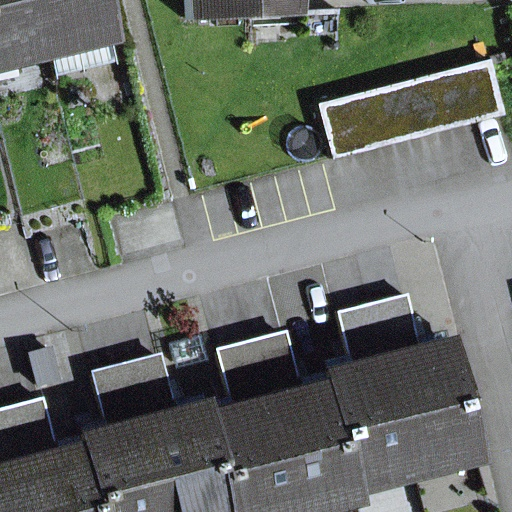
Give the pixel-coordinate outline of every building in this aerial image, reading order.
[(33,0),(0,0),(0,52),(44,42),(33,0)] [(114,62),(98,0),(33,0),(44,42),(47,56),(53,77),(114,62)] [(247,17),(246,6),(292,4),(291,0),(184,0),(186,20),(247,17)] [(0,52),(0,67),(47,56),(44,42),(0,52)] [(457,68),(472,123),(501,115),(487,61),(457,68)] [(429,75),(444,130),(472,123),(457,68),(429,75)] [(401,83),(415,138),(444,130),(429,75),(401,83)] [(373,90),(387,145),(415,138),(401,83),(373,90)] [(345,97),(359,152),(387,145),(373,90),(345,97)] [(315,105),(329,160),(359,152),(345,97),(315,105)] [(403,295),(368,304),(410,464),(472,448),(444,340),(442,332),(415,339),(403,295)] [(350,480),(410,464),(368,304),(334,313),(345,356),(318,363),(320,372),(348,480),(351,489),(352,489),(350,480)] [(351,489),(348,480),(320,372),(294,379),(283,336),(248,345),(290,505),(350,490),(351,489)] [(168,345),(172,363),(202,355),(197,337),(168,345)] [(263,511),(290,505),(248,345),(214,354),(225,397),(198,404),(226,511),(263,511)] [(28,356),(35,385),(55,379),(47,350),(28,356)] [(226,511),(198,404),(196,394),(169,401),(158,358),(124,367),(161,511),(226,511)] [(161,511),(124,367),(89,376),(100,419),(74,426),(76,436),(96,511),(161,511)] [(96,511),(76,436),(51,442),(40,399),(4,408),(31,511),(96,511)] [(0,511),(31,511),(4,408),(0,409),(0,511)] [(475,461),(472,448),(410,464),(350,480),(352,489),(353,492),(475,461)] [(263,511),(316,511),(353,503),(350,490),(290,505),(263,511)]
